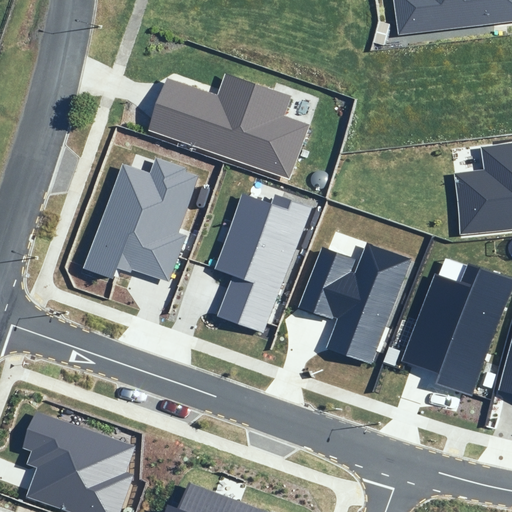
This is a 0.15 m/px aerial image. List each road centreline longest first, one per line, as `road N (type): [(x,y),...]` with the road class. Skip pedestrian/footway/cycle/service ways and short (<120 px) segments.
road 1 (residential): [(0,326),(399,458)]
road 2 (residential): [(0,256),(65,103),(77,0)]
